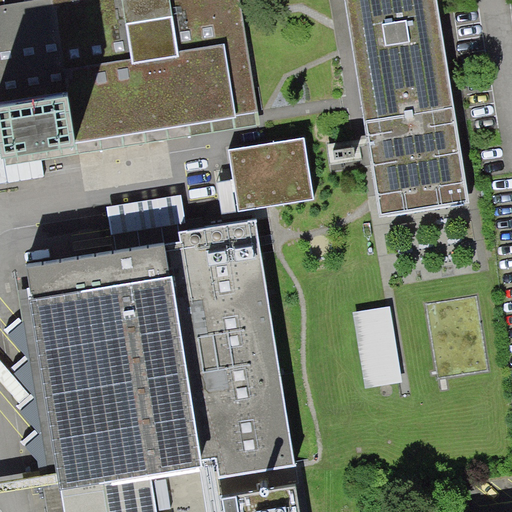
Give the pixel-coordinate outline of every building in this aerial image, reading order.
[(239,0),(31,0),(0,5),(0,150),(1,158),(4,157),(76,146),(76,143),(236,118),(236,115),(258,112),(239,0)] [(371,166),(379,218),(469,204),(437,0),(345,0),(366,137),(327,143),(332,172),(371,166)] [(260,125),(258,112),(236,115),(236,118),(76,143),(76,146),(4,157),(5,164),(260,125)] [(313,198),(303,138),(229,150),(239,210),(313,198)] [(39,476),(59,473),(65,511),(155,511),(150,478),(202,470),(201,460),(216,458),(219,478),(294,464),(256,219),(179,232),(182,241),(165,244),(171,276),(33,299),(31,289),(19,291),(24,323),(18,317),(4,330),(26,356),(10,368),(31,395),(16,406),(35,429),(21,441),(37,460),(39,476)] [(31,289),(33,299),(171,276),(165,244),(28,267),(31,289)] [(390,306),(354,312),(366,388),(402,382),(390,306)] [(299,511),(295,486),(222,498),(224,511),(299,511)]
